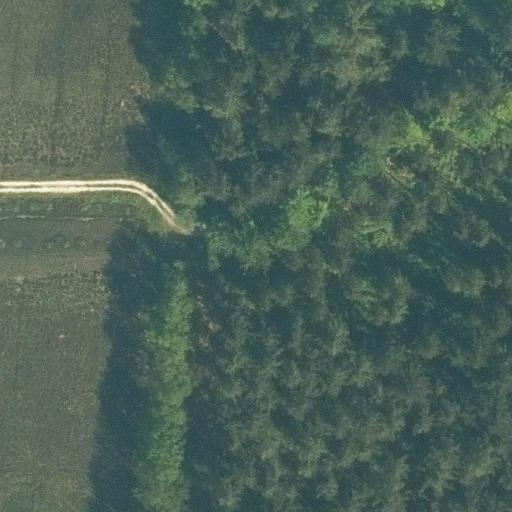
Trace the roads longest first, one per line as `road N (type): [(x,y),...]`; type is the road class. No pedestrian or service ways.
road 1 (track): [(167,233),(288,194),(494,68),(511,68)]
road 2 (track): [(146,511),(169,208)]
road 3 (track): [(169,208),(186,0)]
road 4 (track): [(0,187),(134,186),(169,208)]
